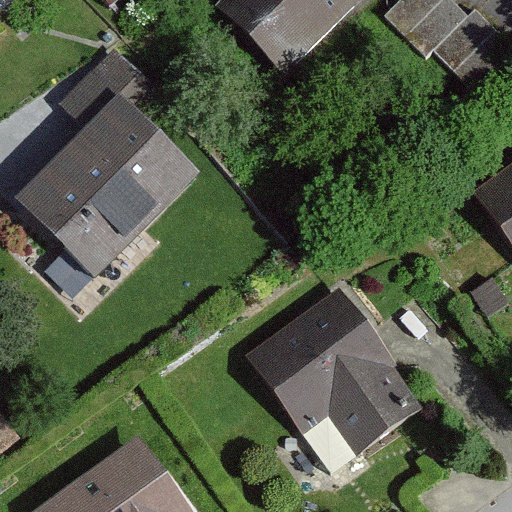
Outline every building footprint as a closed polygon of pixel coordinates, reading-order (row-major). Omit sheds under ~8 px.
[(225,0),(220,6),(280,70),(354,0),(225,0)] [(457,0),(394,0),(385,11),(474,89),(511,46),(457,0)] [(122,96),(11,201),(89,281),(199,176),(122,96)] [(511,166),(481,189),(511,232),(511,166)] [(351,283),(243,352),(292,428),(326,406),(355,452),(429,404),(351,283)] [(199,511),(136,423),(12,511),(199,511)]
